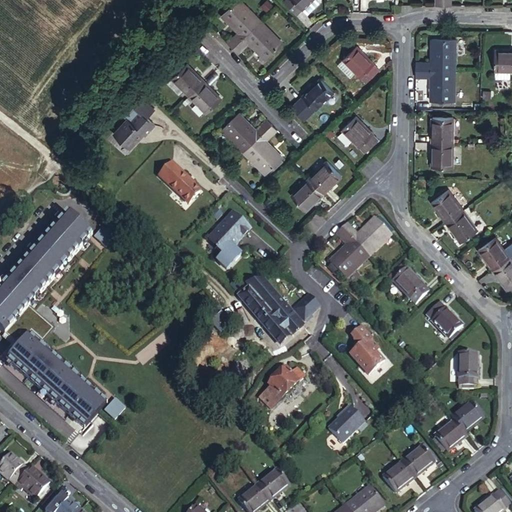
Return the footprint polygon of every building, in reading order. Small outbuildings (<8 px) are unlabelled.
[(304,13),(317,0),(288,0),(283,5),(298,19),(304,13)] [(320,0),(317,0),(304,13),(310,19),(321,8),(320,0)] [(443,0),(433,0),(433,11),(443,11),(443,0)] [(443,0),(443,11),(451,11),(451,0),(443,0)] [(262,23),(241,2),(224,18),(240,33),(228,45),(234,51),(262,23)] [(284,45),(262,23),(234,51),(240,58),(251,47),(268,62),(284,45)] [(457,75),(458,46),(435,45),(434,64),(417,64),(417,74),(457,75)] [(369,89),(382,75),(359,52),(340,70),(354,84),(359,79),(369,89)] [(511,57),(497,57),(497,76),(511,77),(511,76),(511,57)] [(184,97),(189,102),(205,87),(187,69),(168,89),(180,100),(184,97)] [(455,106),(457,75),(417,74),(417,83),(434,84),(434,104),(455,106)] [(511,77),(497,76),(496,84),(511,84),(511,77)] [(322,82),(298,106),(311,118),(335,95),(322,82)] [(117,107),(105,123),(122,136),(129,128),(128,126),(133,120),(136,122),(144,110),(136,104),(143,96),(130,86),(124,95),(123,94),(115,105),(117,107)] [(189,102),(206,119),(222,103),(205,87),(189,102)] [(298,106),(292,111),(305,124),(311,118),(298,106)] [(240,118),(225,134),(247,155),(273,127),(267,122),(256,133),(240,118)] [(366,158),(380,144),(356,120),(341,135),(366,158)] [(435,124),(434,145),(454,146),(455,124),(435,124)] [(273,127),(247,155),(269,176),(284,161),(268,144),(279,133),(273,127)] [(434,145),(433,169),(454,170),(454,146),(434,145)] [(168,159),(155,174),(185,201),(197,189),(184,177),(185,175),(168,159)] [(329,194),(346,177),(331,163),(314,180),(329,194)] [(311,212),(329,194),(314,180),(296,199),(311,212)] [(434,204),(449,223),(465,211),(450,191),(434,204)] [(275,211),(280,206),(275,201),(270,207),(275,211)] [(248,224),(230,209),(214,227),(212,227),(205,234),(213,241),(213,244),(220,251),(214,257),(224,266),(239,250),(232,244),(229,241),(232,238),(235,238),(248,224)] [(449,223),(464,242),(480,230),(465,211),(449,223)] [(63,212),(59,216),(85,238),(89,233),(63,212)] [(0,284),(0,333),(1,335),(15,346),(3,360),(79,425),(100,398),(38,344),(52,329),(26,306),(85,238),(59,216),(0,284)] [(361,236),(350,224),(344,230),(371,257),(393,237),(378,221),(361,236)] [(99,227),(91,236),(102,246),(110,237),(99,227)] [(348,279),(371,257),(344,230),(338,235),(349,247),(332,263),(348,279)] [(478,252),(493,271),(511,258),(496,239),(478,252)] [(493,271),(508,291),(511,287),(511,259),(511,258),(493,271)] [(416,306),(431,292),(409,269),(394,283),(416,306)] [(280,345),(302,325),(279,297),(262,278),(246,280),(251,285),(239,295),(280,345)] [(311,298),(295,311),(305,323),(321,309),(311,298)] [(447,339),(463,325),(442,304),(427,318),(447,339)] [(376,342),(365,328),(355,337),(357,340),(363,347),(359,350),(352,356),(371,378),(387,365),(379,355),(382,352),(375,343),(376,342)] [(1,335),(0,336),(0,339),(7,345),(0,353),(0,357),(3,360),(15,346),(1,335)] [(459,387),(479,387),(480,351),(460,351),(459,387)] [(274,409),(304,376),(297,369),(291,374),(287,370),(272,386),(273,388),(264,398),(274,409)] [(105,402),(100,398),(79,425),(82,428),(91,418),(105,402)] [(113,399),(103,410),(113,419),(122,407),(113,399)] [(470,402),(450,417),(453,419),(464,433),(482,418),(470,402)] [(352,410),(329,431),(343,446),(366,425),(352,410)] [(466,436),(464,433),(453,419),(433,435),(446,452),(466,436)] [(414,477),(432,463),(419,447),(402,461),(414,477)] [(0,463),(0,472),(15,485),(28,469),(9,453),(0,463)] [(394,494),(414,477),(402,461),(380,478),(394,494)] [(15,485),(20,490),(25,486),(38,497),(52,481),(38,469),(34,474),(28,469),(15,485)] [(274,506),(294,490),(281,475),(262,490),(274,506)] [(374,511),(383,505),(368,486),(345,504),(351,511),(374,511)] [(474,510),(476,511),(501,511),(511,503),(511,502),(500,489),(474,510)] [(245,511),(266,511),(274,506),(262,490),(241,507),(245,511)] [(44,511),(50,511),(51,511),(74,511),(78,508),(64,496),(61,500),(55,495),(42,510),(44,511)]
